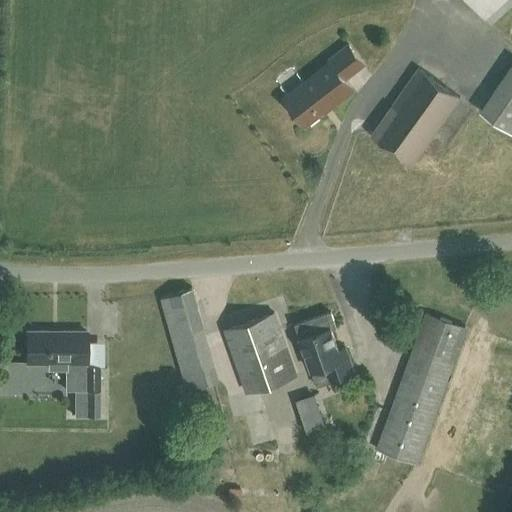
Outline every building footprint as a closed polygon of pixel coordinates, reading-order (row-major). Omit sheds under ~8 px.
[(511,5),(511,0),(469,0),(491,24),(511,5)] [(364,65),(348,45),(328,60),(329,62),(283,98),(305,126),(352,89),(345,80),(364,65)] [(511,61),(478,109),(511,133),(511,61)] [(460,98),(417,68),(370,135),(413,165),(460,98)] [(191,288),(191,287),(160,297),(185,391),(212,383),(197,325),(200,324),(191,288)] [(468,327),(426,312),(377,449),(418,464),(468,327)] [(293,376),(273,313),(223,330),(244,392),(293,376)] [(333,328),(328,313),(293,324),(298,338),(297,339),(308,371),(309,370),(315,386),(352,374),(343,348),(336,351),(328,329),(333,328)] [(84,332),(25,332),(25,363),(49,363),(49,370),(63,370),(63,390),(97,391),(97,367),(103,367),(103,344),(84,344),(84,332)] [(325,394),(349,391),(347,381),(323,385),(325,394)] [(102,392),(89,392),(89,417),(102,417),(102,392)]
